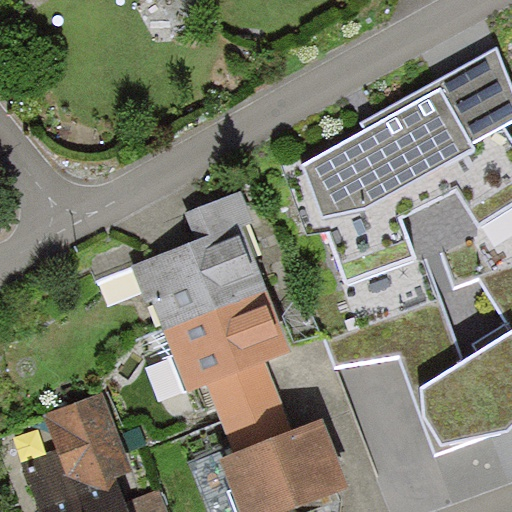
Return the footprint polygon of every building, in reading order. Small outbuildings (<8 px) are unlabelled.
[(511,127),(511,88),(497,50),(362,125),(366,131),(303,166),(344,286),(416,260),(401,221),(457,191),(480,233),(511,210),(511,142),(505,131),(511,127)] [(185,214),(197,244),(241,227),(254,222),(242,192),(185,214)] [(197,244),(133,268),(148,305),(152,303),(164,334),(266,294),(241,227),(197,244)] [(129,267),(116,234),(85,247),(98,279),(129,267)] [(511,266),(481,278),(511,329),(511,335),(464,364),(421,390),(423,422),(440,448),(510,433),(511,431),(511,266)] [(274,312),(266,294),(164,334),(188,396),(210,390),(268,367),(293,359),(274,312)] [(421,390),(464,364),(440,300),(327,341),(335,367),(400,358),(413,396),(421,390)] [(295,433),(268,367),(210,390),(237,457),(295,433)] [(23,464),(41,511),(127,511),(125,504),(116,481),(136,474),(105,394),(44,417),(57,451),(23,464)] [(237,457),(221,463),(240,511),(294,511),(349,490),(332,449),(321,422),(295,433),(237,457)] [(167,511),(159,491),(125,504),(127,511),(167,511)]
